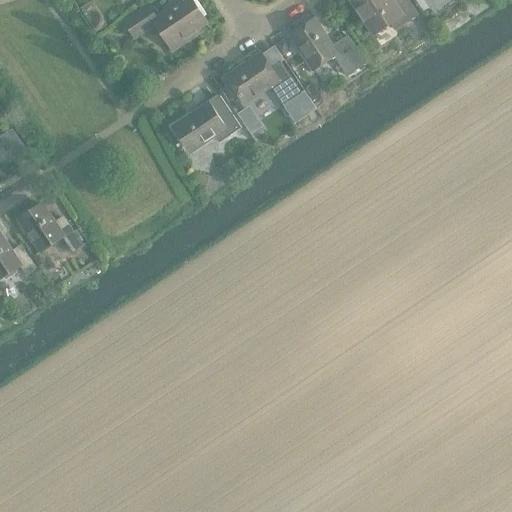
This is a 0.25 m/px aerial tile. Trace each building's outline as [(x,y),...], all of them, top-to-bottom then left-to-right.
[(170,48),(207,23),(191,0),(183,0),(156,19),(148,7),(125,23),(135,38),(155,24),(170,48)] [(395,30),(418,15),(408,0),(349,0),(373,35),(390,24),(395,30)] [(99,15),(88,22),(96,34),(107,27),(99,15)] [(347,77),(367,64),(348,36),(333,46),(315,19),(289,36),(313,71),(334,57),(347,77)] [(285,40),(277,45),(283,54),(287,51),(288,45),(285,40)] [(302,93),(281,63),(271,69),(261,55),(226,78),(243,103),(270,86),(283,106),(302,93)] [(220,143),(241,129),(220,97),(174,128),(188,149),(202,140),(204,143),(215,136),(220,143)] [(250,108),(238,116),(245,126),(257,118),(250,108)] [(73,254),(84,246),(66,220),(56,226),(41,204),(19,219),(41,252),(62,238),(73,254)] [(26,276),(37,269),(23,249),(13,255),(0,235),(0,279),(19,266),(26,276)]
